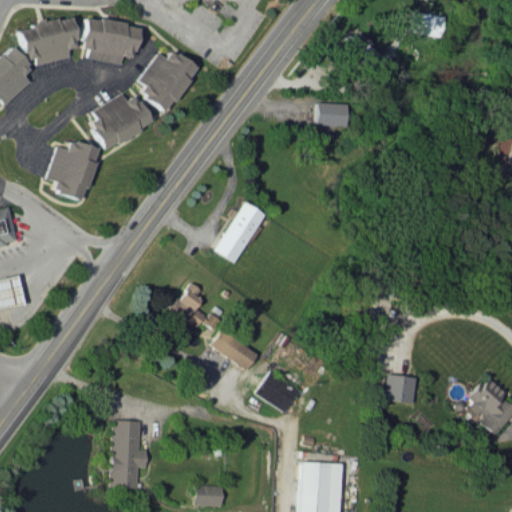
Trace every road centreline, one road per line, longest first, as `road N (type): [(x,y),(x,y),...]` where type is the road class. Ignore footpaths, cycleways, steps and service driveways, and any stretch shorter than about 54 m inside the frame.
road 1 (secondary): [(313,0),(0,417)]
road 2 (residential): [(0,186),(114,266)]
